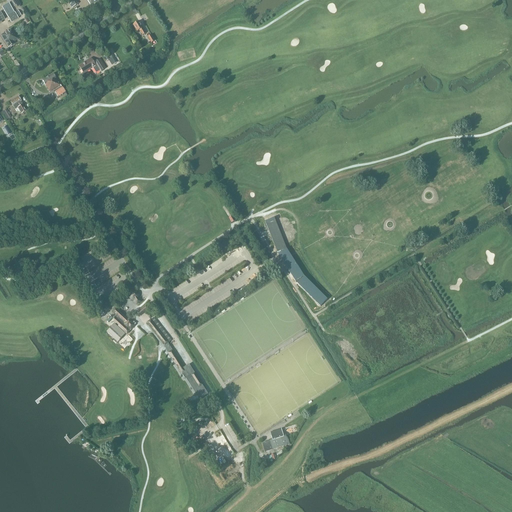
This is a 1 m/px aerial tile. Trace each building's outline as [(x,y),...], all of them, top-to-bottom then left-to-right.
[(9,3),(2,7),(7,16),(11,23),(18,18),(17,18),(21,16),(18,11),(14,13),(9,3)] [(133,24),(137,32),(140,30),(143,35),(146,34),(138,21),(133,24)] [(17,39),(11,29),(1,35),(8,47),(14,44),(13,42),(17,39)] [(117,63),(113,57),(110,59),(108,60),(112,66),(117,63)] [(84,74),(96,66),(91,58),(79,66),(84,74)] [(100,72),(105,69),(100,59),(94,63),(97,66),(93,69),(96,73),(99,71),(100,72)] [(42,81),(50,92),(60,85),(53,74),(42,81)] [(58,98),(65,93),(62,87),(54,92),(58,98)] [(10,102),(13,107),(15,110),(17,108),(21,114),(26,111),(18,97),(10,102)] [(9,135),(13,133),(8,125),(4,127),(9,135)] [(122,227),(117,231),(123,239),(128,236),(122,227)] [(280,252),(300,283),(304,280),(285,249),(285,250),(280,252)] [(133,290),(129,293),(130,295),(130,298),(131,300),(134,301),(137,305),(141,302),(138,298),(139,295),(137,292),(134,292),(133,290)] [(139,317),(149,309),(149,308),(146,305),(136,314),(139,317)] [(112,315),(106,321),(108,323),(113,317),(114,318),(115,318),(115,323),(127,334),(129,331),(131,329),(135,326),(132,324),(132,321),(130,319),(127,320),(115,308),(112,312),(114,314),(113,315),(112,315)] [(208,394),(203,386),(194,372),(189,364),(183,367),(172,350),(168,343),(151,320),(147,323),(165,346),(164,347),(168,353),(182,374),(185,379),(186,378),(199,400),(208,394)] [(130,336),(124,342),(128,345),(133,339),(130,336)] [(208,396),(198,402),(201,408),(212,402),(208,396)] [(270,441),(262,443),(265,452),(290,444),(288,439),(286,436),(285,435),(284,435),(282,429),(281,429),(282,430),(271,433),(270,432),(270,433),(272,439),(270,440),(270,441)]
